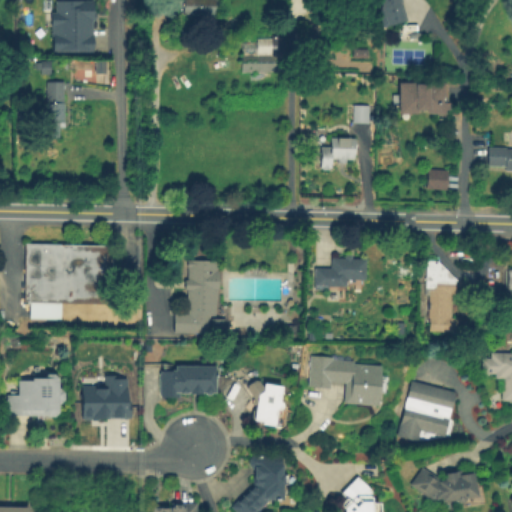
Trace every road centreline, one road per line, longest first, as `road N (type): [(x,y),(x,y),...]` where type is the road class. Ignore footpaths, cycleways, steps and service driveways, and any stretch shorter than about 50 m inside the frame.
road 1 (tertiary): [(511,221),(0,208)]
road 2 (residential): [(119,0),(117,212)]
road 3 (residential): [(466,50),(460,220)]
road 4 (residential): [(131,463),(0,460)]
